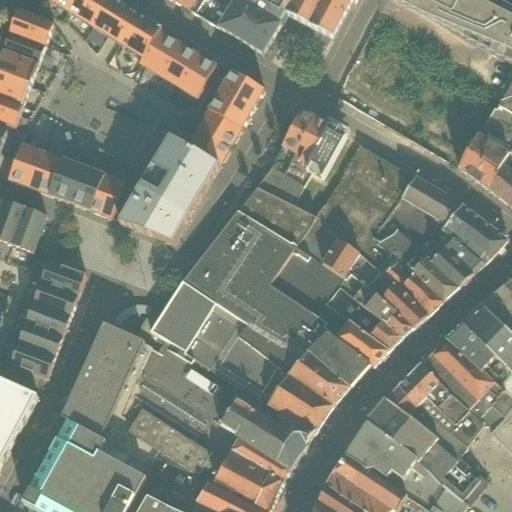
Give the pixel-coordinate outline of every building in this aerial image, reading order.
[(43,0),(69,15),(77,0),(43,0)] [(109,0),(77,0),(69,15),(116,44),(145,61),(141,67),(163,32),(160,31),(154,27),(134,15),(109,0)] [(167,0),(197,18),(207,0),(167,0)] [(233,12),(221,32),(264,59),(289,19),(334,44),(357,0),(289,0),(287,4),(279,0),(273,11),(254,0),(245,0),(243,4),(239,2),(233,12)] [(230,0),(226,8),(233,12),(239,2),(236,0),(230,0)] [(511,0),(390,0),(389,3),(430,24),(445,30),(462,41),(494,58),(506,65),(511,68),(511,0)] [(0,69),(0,125),(17,132),(56,29),(20,15),(0,69)] [(163,32),(141,67),(198,102),(218,70),(217,69),(161,35),(163,33),(163,32)] [(266,95),(233,76),(189,151),(221,171),(266,95)] [(511,87),(499,110),(511,116),(511,87)] [(460,172),(490,194),(511,157),(511,156),(511,116),(499,110),(499,109),(482,138),(477,147),(476,147),(468,161),(460,172)] [(273,172),(271,174),(284,181),(318,123),(303,115),(273,172)] [(331,130),(318,123),(284,181),(304,191),(311,180),(304,176),(331,130)] [(308,172),(322,180),(346,138),(331,130),(308,172)] [(0,159),(9,135),(0,131),(0,159)] [(221,171),(189,151),(172,141),(166,150),(135,203),(123,195),(113,221),(122,225),(121,228),(175,249),(178,244),(178,243),(216,180),(221,171)] [(126,187),(23,148),(10,184),(113,222),(113,221),(123,195),(126,187)] [(411,177),(362,148),(340,183),(315,225),(344,241),(347,235),(363,244),(411,177)] [(490,194),(511,211),(511,157),(490,194)] [(271,174),(256,194),(292,212),(304,191),(284,181),(271,174)] [(315,225),(300,251),(344,281),(350,274),(408,327),(414,333),(430,320),(379,270),(391,256),(383,249),(395,233),(428,188),(411,177),(363,244),(347,235),(344,241),(315,225)] [(447,228),(463,208),(428,188),(395,233),(419,254),(431,239),(441,227),(445,231),(447,228)] [(298,250),(300,251),(315,225),(292,212),(256,194),(239,215),(292,249),(293,247),(298,250)] [(0,245),(12,250),(26,213),(5,205),(0,217),(0,245)] [(505,249),(507,242),(463,208),(447,228),(445,231),(486,268),(505,249)] [(47,221),(26,213),(12,250),(33,258),(47,221)] [(352,392),(372,369),(333,340),(334,339),(328,334),(330,330),(271,290),(298,250),(293,247),(292,249),(239,215),(184,285),(182,289),(184,290),(244,327),(283,350),(285,347),(299,357),(301,354),(308,360),(310,358),(351,392),(352,392)] [(431,239),(474,280),(476,278),(486,268),(445,231),(441,227),(431,239)] [(446,305),(461,291),(419,254),(395,233),(383,249),(391,256),(446,305)] [(419,254),(461,291),(474,280),(431,239),(419,254)] [(333,340),(372,369),(376,372),(391,355),(326,307),(338,290),(344,281),(300,251),(298,250),(271,290),(330,330),(328,334),(334,339),(333,340)] [(430,320),(446,305),(391,256),(379,270),(430,320)] [(42,288),(79,301),(87,280),(50,266),(42,288)] [(338,290),(404,341),(414,333),(408,327),(350,274),(344,281),(338,290)] [(71,322),(79,301),(42,288),(35,308),(71,322)] [(182,289),(152,336),(170,347),(285,416),(318,436),(335,411),(293,380),(237,339),(244,327),(184,290),(182,289)] [(391,355),(404,341),(338,290),(326,307),(391,355)] [(511,297),(505,291),(494,300),(483,310),(511,337),(511,297)] [(64,342),(71,322),(35,308),(27,328),(64,342)] [(497,388),(506,395),(511,401),(511,337),(483,310),(464,328),(495,360),(507,371),(497,388)] [(335,411),(351,392),(310,358),(308,360),(301,354),(299,357),(285,347),(283,350),(244,327),(237,339),(293,380),(335,411)] [(57,362),(64,342),(27,328),(20,348),(57,362)] [(63,422),(69,424),(155,471),(164,457),(132,435),(137,425),(123,418),(141,379),(146,383),(163,358),(162,358),(152,352),(153,351),(145,346),(105,328),(63,422)] [(464,328),(448,344),(448,345),(497,388),(507,371),(495,360),(464,328)] [(497,388),(448,345),(434,359),(424,369),(477,421),(489,407),(493,411),(506,395),(497,388)] [(215,425),(292,474),(318,436),(285,416),(170,347),(163,357),(162,358),(163,358),(146,383),(215,425)] [(49,383),(57,362),(20,348),(13,369),(49,383)] [(400,393),(470,451),(485,431),(485,429),(477,421),(424,369),(400,393)] [(215,425),(146,383),(141,379),(123,418),(137,425),(132,435),(164,457),(210,488),(209,489),(253,511),(274,511),(278,503),(192,457),(215,425)] [(0,476),(41,401),(0,385),(0,476)] [(387,406),(461,462),(470,451),(400,393),(387,406)] [(489,407),(477,421),(485,429),(485,431),(496,430),(497,431),(511,415),(511,401),(506,395),(493,411),(489,407)] [(470,511),(490,486),(460,463),(461,462),(387,406),(369,427),(423,468),(447,492),(468,509),(470,511)] [(511,457),(511,415),(497,431),(491,437),(511,457)] [(68,425),(24,507),(32,511),(132,511),(140,497),(141,495),(140,494),(148,482),(155,471),(69,424),(68,425)] [(278,503),(292,474),(215,425),(192,457),(278,503)] [(466,511),(468,509),(447,492),(423,468),(369,427),(369,428),(346,462),(424,511),(466,511)] [(253,511),(209,489),(210,488),(164,457),(155,471),(148,482),(159,488),(151,503),(167,511),(253,511)] [(424,511),(346,462),(337,476),(387,511),(424,511)] [(387,511),(337,476),(329,490),(358,511),(387,511)] [(148,502),(151,503),(159,488),(148,482),(140,494),(141,495),(140,497),(148,502)] [(358,511),(329,490),(319,507),(326,511),(358,511)] [(167,511),(151,503),(148,502),(142,511),(167,511)]
